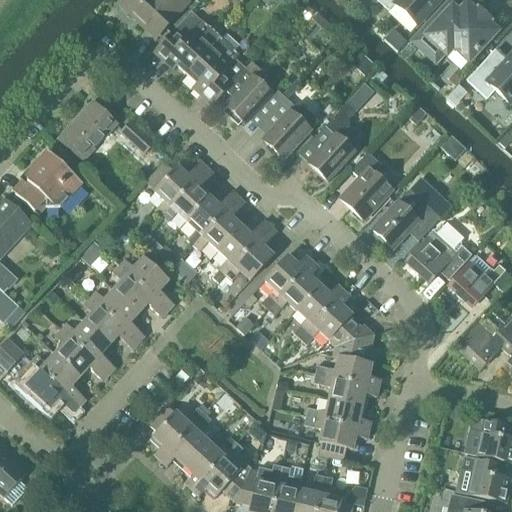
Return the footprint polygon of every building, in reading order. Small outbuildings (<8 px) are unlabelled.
[(155,40),(188,5),(182,0),(126,0),(119,7),(155,40)] [(393,6),(417,28),(442,0),(376,0),(376,1),(388,12),(393,6)] [(495,34),(485,25),(488,22),(478,13),(475,16),(466,7),(457,16),(447,7),(413,43),(424,54),(433,45),(446,57),(453,49),(468,63),(495,34)] [(187,78),(219,42),(190,15),(167,40),(178,50),(165,64),(174,72),(177,69),(187,78)] [(219,42),(187,78),(197,87),(194,90),(202,98),(216,84),(226,93),(246,72),(236,63),(230,70),(227,67),(236,57),(219,42)] [(492,57),(496,52),(495,51),(467,83),(486,101),(494,92),(510,106),(511,103),(511,53),(506,61),(502,61),(500,63),(492,57)] [(353,68),(367,81),(377,70),(362,57),(353,68)] [(262,127),(286,101),(276,92),(272,97),(261,87),(268,80),(252,65),(246,72),(226,93),(232,99),(225,108),(227,110),(225,113),(226,117),(230,121),(234,121),(236,118),(245,127),(253,119),(262,127)] [(456,87),(445,100),(452,107),(464,94),(456,87)] [(286,101),(262,127),(271,135),(263,144),(283,163),(319,124),(298,105),(295,109),(286,101)] [(81,164),(116,127),(93,106),(59,143),(81,164)] [(347,106),(333,120),(308,148),(317,157),(308,167),(328,185),(355,156),(335,138),(356,115),(347,106)] [(144,156),(154,146),(131,124),(121,135),(144,156)] [(59,211),(81,187),(47,155),(11,194),(39,219),(46,211),(59,211)] [(363,224),(392,191),(377,178),(384,171),(367,155),(351,174),(359,181),(339,202),(363,224)] [(161,219),(206,170),(200,164),(186,179),(177,170),(173,175),(164,167),(146,186),(154,193),(153,195),(164,204),(155,214),(161,219)] [(206,170),(161,219),(168,225),(176,216),(186,225),(209,200),(200,191),(213,177),(206,170)] [(209,200),(186,225),(195,233),(186,243),(193,249),(238,200),(232,194),(218,209),(209,200)] [(418,244),(440,221),(410,194),(399,206),(397,205),(372,232),(393,252),(408,236),(418,244)] [(238,200),(193,249),(199,254),(208,245),(218,254),(241,229),(231,220),(244,206),(238,200)] [(0,260),(31,227),(4,202),(0,205),(0,260)] [(225,278),(270,230),(263,224),(250,238),(241,229),(218,254),(227,263),(218,272),(225,278)] [(461,248),(460,238),(450,228),(439,228),(406,264),(429,286),(439,275),(448,282),(471,258),(461,248)] [(250,284),(273,259),(263,250),(276,235),(270,230),(225,278),(231,284),(240,275),(250,284)] [(273,291),(261,306),(267,312),(310,265),(304,259),(296,268),(287,259),(265,283),(273,291)] [(470,310),(491,287),(504,274),(498,268),(493,274),(476,259),(448,289),(470,310)] [(119,269),(167,314),(173,307),(158,294),(167,284),(143,262),(134,271),(125,263),(119,269)] [(310,265),(267,312),(274,318),(286,304),(296,313),(318,288),(309,280),(317,271),(310,265)] [(167,314),(119,269),(113,276),(122,284),(114,293),(138,316),(146,307),(161,321),(167,314)] [(299,342),(343,294),(337,288),(328,298),(318,288),(296,313),(305,321),(292,335),(299,342)] [(90,301),(138,346),(144,339),(129,326),(138,316),(114,293),(105,303),(96,295),(90,301)] [(328,343),(348,321),(351,319),(341,310),(350,300),(343,294),(299,342),(305,347),(317,334),(328,343)] [(84,325),(109,348),(117,339),(132,353),(138,346),(90,301),(84,308),(92,316),(84,325)] [(490,315),(484,321),(457,350),(480,372),(501,350),(510,358),(511,355),(511,322),(506,329),(490,315)] [(235,330),(246,339),(253,331),(243,321),(235,330)] [(348,321),(328,343),(334,349),(372,338),(365,331),(362,334),(348,321)] [(60,333),(108,377),(115,370),(101,357),(109,348),(84,325),(75,334),(67,326),(60,333)] [(55,357),(79,380),(88,370),(102,383),(108,377),(60,333),(55,339),(64,347),(55,357)] [(249,342),(260,353),(268,345),(257,334),(249,342)] [(338,360),(363,365),(367,346),(370,347),(372,338),(334,349),(335,350),(333,360),(338,361),(338,360)] [(0,365),(14,350),(6,342),(0,349),(0,365)] [(14,350),(0,365),(0,368),(7,375),(23,357),(14,350)] [(31,365),(79,409),(85,402),(71,389),(79,380),(55,357),(46,366),(37,358),(31,365)] [(315,377),(377,390),(379,382),(367,380),(370,367),(363,365),(338,360),(338,361),(335,372),(316,369),(315,377)] [(79,409),(31,365),(25,371),(34,379),(25,389),(49,412),(58,402),(73,416),(79,409)] [(181,373),(174,380),(181,387),(188,380),(181,373)] [(377,390),(315,377),(313,386),(331,389),(329,401),(361,408),(363,397),(375,400),(377,390)] [(276,392),(271,411),(280,413),(285,394),(276,392)] [(305,419),(368,432),(370,424),(358,422),(361,408),(329,401),(326,414),(307,410),(305,419)] [(160,464),(204,416),(197,410),(184,424),(175,415),(174,416),(166,409),(148,428),(157,436),(153,440),(162,449),(154,458),(160,464)] [(204,416),(160,464),(166,470),(175,461),(184,469),(206,445),(197,436),(210,422),(204,416)] [(368,432),(305,419),(303,428),(322,432),(319,445),(320,446),(318,457),(343,462),(346,451),(352,453),(354,439),(366,442),(368,432)] [(511,466),(511,442),(493,438),(496,426),(473,421),(469,442),(478,444),(475,459),(511,466)] [(192,493),(235,446),(229,440),(216,454),(206,445),(184,469),(193,478),(185,487),(192,493)] [(235,446),(192,493),(198,499),(206,490),(216,500),(222,493),(234,504),(245,482),(250,471),(246,468),(248,466),(238,457),(242,452),(235,446)] [(0,498),(3,501),(11,509),(27,492),(19,485),(27,476),(0,450),(0,498)] [(506,506),(511,482),(485,476),(488,465),(465,460),(461,473),(471,475),(466,497),(506,506)] [(257,470),(254,483),(254,484),(245,482),(234,504),(250,508),(248,511),(271,511),(281,470),(272,468),(271,473),(257,470)] [(281,470),(271,511),(293,511),(298,493),(301,483),(289,480),(291,472),(281,470)] [(298,493),(293,511),(316,511),(323,480),(315,478),(310,496),(298,493)] [(323,480),(316,511),(350,511),(352,507),(341,504),(341,503),(328,500),(332,482),(323,480)] [(476,511),(479,504),(451,498),(447,511),(476,511)]
